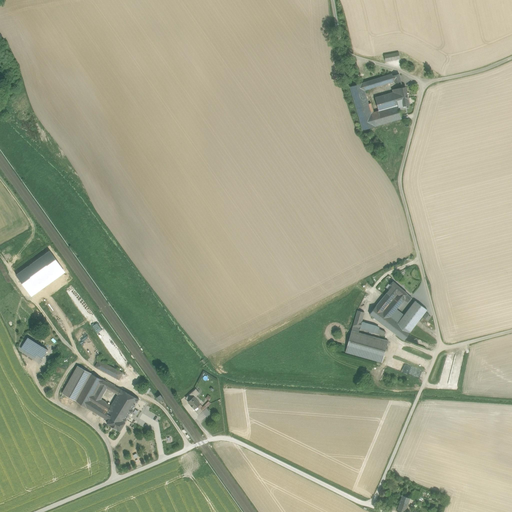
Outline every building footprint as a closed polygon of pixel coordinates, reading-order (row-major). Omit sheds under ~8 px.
[(399,52),(384,55),(385,62),(400,59),(399,52)] [(368,81),(362,83),(365,91),(370,89),(394,82),(392,76),(392,74),(368,81)] [(399,74),(392,76),(394,82),(395,83),(401,82),(399,74)] [(362,130),(375,127),(373,118),(371,114),(368,104),(365,91),(362,83),(350,87),(362,130)] [(406,87),(392,90),(393,93),(395,99),(398,99),(399,107),(409,105),(406,87)] [(395,99),(393,93),(375,97),(379,111),(380,116),(373,118),(375,127),(402,119),(399,107),(398,99),(395,99)] [(407,294),(393,281),(390,285),(392,287),(389,290),(402,302),(404,300),(408,295),(407,294)] [(402,302),(389,290),(387,293),(400,305),(402,302)] [(396,310),(400,305),(387,293),(376,306),(390,317),(396,310)] [(400,324),(394,333),(404,341),(425,310),(415,301),(404,317),(400,324)] [(394,333),(400,324),(390,317),(376,306),(369,314),(394,333)] [(404,317),(396,310),(390,317),(400,324),(404,317)] [(90,328),(101,323),(99,319),(94,321),(90,311),(84,313),(90,328)] [(364,312),(357,311),(348,345),(346,352),(382,362),(384,355),(388,341),(358,332),(359,329),(384,336),(385,332),(376,326),(362,322),(364,312)] [(87,335),(79,339),(87,353),(95,348),(87,335)] [(35,357),(41,349),(26,340),(21,348),(35,357)] [(453,362),(445,360),(441,381),(449,383),(453,362)] [(125,375),(101,362),(97,369),(121,382),(125,375)] [(121,432),(139,399),(79,365),(63,394),(108,420),(106,424),(121,432)] [(196,389),(186,398),(189,402),(188,402),(194,409),(197,406),(199,408),(202,406),(195,398),(199,393),(196,389)] [(210,404),(208,402),(201,409),(207,416),(211,413),(206,408),(210,404)] [(405,511),(411,498),(403,495),(398,510),(404,511),(405,511)]
